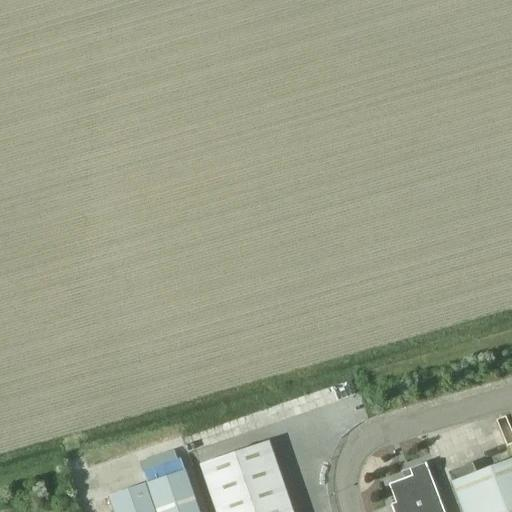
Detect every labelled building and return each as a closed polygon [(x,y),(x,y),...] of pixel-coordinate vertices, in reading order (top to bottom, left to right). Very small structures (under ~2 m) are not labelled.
[(340,414),(364,409),(357,378),(333,383),(340,414)] [(492,466),(511,458),(511,443),(501,413),(475,422),(492,466)] [(291,511),(268,442),(199,465),(214,511),(291,511)] [(142,472),(146,484),(108,497),(113,511),(198,511),(184,471),(180,459),(142,472)] [(511,511),(511,460),(450,484),(460,511),(511,511)] [(443,511),(425,463),(409,469),(411,476),(388,485),(395,503),(390,505),(392,511),(443,511)]
